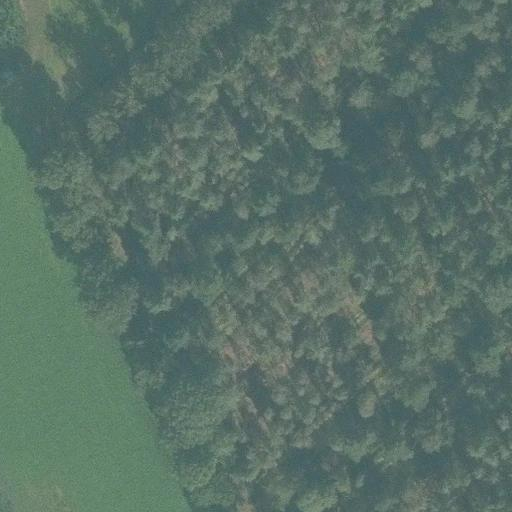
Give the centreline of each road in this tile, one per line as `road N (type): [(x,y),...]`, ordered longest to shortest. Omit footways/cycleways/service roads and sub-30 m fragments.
road 1 (track): [(237,511),(75,170),(0,74)]
road 2 (track): [(210,0),(54,139)]
